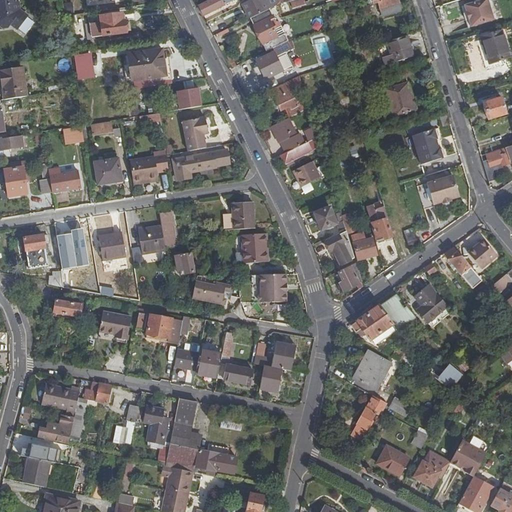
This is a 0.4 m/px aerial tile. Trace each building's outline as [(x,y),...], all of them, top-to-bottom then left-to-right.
[(16,0),(0,0),(0,29),(8,29),(11,25),(18,30),(26,20),(18,13),(20,10),(19,2),(17,3),(16,0)] [(209,0),(199,5),(204,16),(224,6),(232,2),(235,0),(209,0)] [(276,5),(274,0),(250,0),(242,4),(249,19),(250,19),(259,14),(269,9),(276,6),(276,5)] [(295,0),(290,2),(292,8),(304,4),(303,0),(295,0)] [(402,12),(398,0),(372,0),(374,4),(379,3),(383,18),(402,12)] [(488,0),(483,0),(464,6),(466,12),(468,20),(470,27),(494,20),(488,0)] [(275,23),(269,9),(259,14),(250,19),(266,52),(272,49),(287,41),(278,22),(275,23)] [(345,9),(331,13),(335,26),(349,22),(345,9)] [(28,16),(20,10),(18,13),(26,20),(28,16)] [(101,22),(90,24),(92,37),(127,33),(127,31),(125,21),(123,21),(123,15),(120,13),(100,16),(101,22)] [(322,26),(320,18),(312,20),(314,28),(322,26)] [(502,31),(481,37),(483,46),(485,46),(491,63),(510,57),(502,31)] [(413,57),(406,36),(386,42),(390,56),(382,59),(384,66),(413,57)] [(320,62),(331,58),(324,37),(313,41),(320,62)] [(290,50),(287,41),(272,49),(266,52),(264,53),(266,57),(257,61),(260,67),(255,69),(258,75),(262,73),(265,79),(283,71),(276,56),(290,50)] [(132,81),(162,77),(160,61),(164,60),(164,59),(162,50),(128,55),(132,81)] [(93,64),(91,55),(75,57),(78,78),(91,76),(89,65),(93,64)] [(160,61),(162,77),(170,75),(168,59),(164,59),(164,60),(160,61)] [(0,83),(3,101),(25,97),(21,69),(0,72),(0,83)] [(368,79),(370,85),(382,81),(380,75),(368,79)] [(298,114),(302,112),(293,91),(301,87),(298,76),(270,90),(281,111),(287,108),(290,106),(291,109),(295,107),(298,114)] [(272,78),(261,83),(264,90),(275,85),(272,78)] [(407,86),(407,84),(386,90),(388,98),(386,98),(385,100),(387,104),(389,104),(394,118),(415,111),(415,110),(416,109),(408,85),(407,86)] [(198,88),(177,92),(177,93),(180,110),(201,106),(198,88)] [(501,98),(483,104),(487,120),(506,114),(501,98)] [(292,117),(298,114),(295,107),(291,109),(290,106),(287,108),(292,117)] [(161,120),(160,113),(145,116),(146,123),(161,120)] [(447,115),(439,118),(442,128),(450,125),(447,115)] [(205,118),(171,124),(176,154),(206,148),(204,135),(203,129),(206,128),(205,118)] [(287,152),(304,143),(299,133),(296,135),(288,119),(261,132),(262,135),(273,130),(279,143),(282,142),(287,152)] [(109,132),(113,132),(111,122),(91,125),(93,134),(109,132)] [(81,128),(63,130),(66,145),(83,142),(81,128)] [(433,130),(412,137),(421,166),(443,159),(443,158),(444,155),(443,151),(439,149),(438,150),(435,140),(436,140),(436,139),(438,136),(437,132),(433,130)] [(22,136),(0,139),(0,159),(12,157),(11,149),(23,147),(22,136)] [(320,147),(317,137),(304,143),(287,152),(285,153),(281,155),(286,166),(294,163),(292,160),(320,147)] [(511,164),(505,149),(505,148),(495,151),(496,151),(485,155),(487,160),(482,161),(488,181),(496,179),(493,170),(511,164)] [(216,166),(229,163),(227,151),(174,160),(178,180),(192,178),(191,172),(216,168),(216,166)] [(147,180),(148,183),(160,181),(157,157),(131,161),(134,182),(147,180)] [(119,158),(94,162),(98,185),(122,181),(119,158)] [(22,162),(4,165),(7,187),(26,185),(26,184),(30,181),(26,161),(22,162)] [(323,176),(315,161),(293,171),(301,187),(323,176)] [(51,180),(49,170),(48,170),(47,164),(41,165),(42,171),(43,171),(45,180),(40,181),(42,195),(53,193),(51,180)] [(51,180),(53,193),(81,188),(78,171),(61,174),(62,179),(57,179),(51,180)] [(453,176),(426,184),(433,205),(442,202),(443,204),(451,201),(450,200),(459,197),(453,176)] [(231,203),(232,230),(255,228),(254,202),(231,203)] [(370,202),(365,204),(365,205),(369,219),(375,218),(370,202)] [(377,221),(376,222),(371,224),(375,238),(382,236),(383,239),(392,237),(386,218),(386,219),(382,206),(374,209),(377,221)] [(330,207),(315,214),(319,223),(322,230),(336,224),(330,207)] [(162,226),(165,248),(177,246),(172,212),(160,214),(162,226)] [(354,231),(348,214),(342,216),(348,233),(354,231)] [(142,254),(166,251),(165,248),(162,226),(138,230),(141,248),(132,249),(135,264),(144,263),(142,254)] [(71,234),(57,236),(61,269),(89,265),(84,228),(71,230),(71,234)] [(122,232),(98,236),(103,260),(126,256),(122,232)] [(354,258),(346,232),(326,241),(331,251),(334,250),(335,252),(341,265),(351,261),(350,260),(354,258)] [(414,233),(405,235),(410,249),(418,246),(414,233)] [(267,262),(266,249),(264,249),(263,235),(242,236),(243,263),(267,262)] [(43,236),(24,239),(29,269),(49,266),(45,243),(43,236)] [(372,238),(353,243),(358,260),(377,256),(372,238)] [(466,254),(480,270),(496,257),(484,242),(475,250),(473,248),(466,254)] [(453,248),(442,256),(447,261),(457,253),(453,248)] [(457,253),(447,261),(460,277),(470,268),(457,253)] [(191,254),(176,256),(178,271),(184,270),(185,274),(194,272),(191,254)] [(356,264),(351,266),(351,267),(340,272),(344,282),(340,284),(343,291),(357,285),(359,290),(363,287),(361,283),(356,264)] [(430,265),(424,269),(429,277),(435,272),(430,265)] [(58,272),(48,274),(50,284),(60,282),(58,272)] [(287,275),(260,275),(260,294),(258,296),(258,300),(261,303),(287,302),(287,294),(285,293),(285,283),(287,283),(287,275)] [(488,290),(494,297),(511,282),(506,275),(488,290)] [(228,284),(197,277),(192,298),(223,305),(228,284)] [(446,307),(428,286),(413,297),(421,307),(416,311),(426,323),(446,307)] [(511,290),(503,298),(511,308),(511,290)] [(78,298),(58,295),(57,301),(73,305),(73,302),(77,303),(78,298)] [(377,345),(414,318),(395,296),(350,327),(355,334),(360,330),(367,341),(377,345)] [(73,305),(57,301),(54,314),(80,318),(82,306),(77,305),(77,303),(73,302),(73,305)] [(115,338),(117,339),(128,341),(132,319),(103,313),(100,332),(116,335),(115,338)] [(147,315),(139,314),(136,330),(144,332),(147,315)] [(181,334),(183,322),(169,319),(150,316),(147,335),(160,337),(159,341),(179,345),(181,334)] [(190,321),(183,320),(183,322),(181,334),(187,335),(190,321)] [(234,335),(226,333),(222,358),(228,359),(234,335)] [(255,356),(254,364),(265,366),(282,370),(291,372),(295,352),(285,350),(286,345),(276,343),(273,360),(255,356)] [(511,347),(507,351),(500,356),(507,365),(511,361),(511,347)] [(189,354),(178,351),(174,367),(186,370),(189,354)] [(390,358),(425,377),(429,369),(394,351),(390,358)] [(221,356),(200,352),(196,375),(216,379),(221,356)] [(355,380),(376,392),(390,365),(368,352),(360,366),(362,367),(355,380)] [(77,357),(76,367),(82,368),(84,358),(77,357)] [(228,359),(222,358),(218,380),(250,386),(253,371),(227,366),(228,359)] [(282,370),(265,366),(260,390),(277,393),(282,370)] [(455,371),(457,369),(455,367),(453,370),(449,366),(439,379),(450,389),(460,376),(455,371)] [(466,380),(451,391),(452,392),(460,396),(472,388),(466,380)] [(75,418),(71,436),(81,438),(86,406),(87,401),(97,402),(108,405),(111,387),(93,383),(92,392),(86,390),(84,401),(79,400),(75,418)] [(67,411),(66,417),(75,418),(79,400),(80,391),(72,389),(71,391),(45,386),(41,406),(67,411)] [(382,413),(385,408),(383,407),(385,404),(373,397),(366,409),(365,409),(350,436),(363,444),(369,433),(368,432),(373,423),(372,422),(375,415),(378,416),(381,412),(382,413)] [(463,403),(455,399),(448,411),(456,417),(463,403)] [(206,475),(215,477),(216,471),(234,475),(237,459),(227,457),(220,456),(220,455),(208,453),(200,451),(188,449),(190,437),(197,403),(180,400),(173,432),(170,449),(167,461),(166,467),(169,468),(170,463),(197,469),(196,471),(199,471),(199,469),(203,470),(203,472),(206,473),(206,475)] [(382,413),(393,419),(395,414),(402,418),(408,408),(392,400),(387,409),(385,408),(382,413)] [(129,422),(136,423),(140,407),(131,406),(127,421),(129,422)] [(227,415),(228,409),(214,406),(212,413),(227,415)] [(164,445),(167,431),(169,420),(163,418),(164,411),(149,408),(146,424),(151,425),(148,442),(149,442),(163,445),(164,445)] [(39,439),(69,445),(71,436),(75,418),(66,417),(63,416),(61,427),(59,426),(58,433),(48,431),(41,430),(39,439)] [(124,445),(131,447),(136,423),(129,422),(124,445)] [(49,424),(48,431),(58,433),(59,426),(49,424)] [(417,428),(411,445),(422,449),(428,431),(417,428)] [(170,449),(173,432),(167,431),(164,445),(163,445),(162,447),(170,449)] [(188,449),(200,451),(203,439),(190,437),(188,449)] [(162,450),(162,447),(163,445),(149,442),(148,448),(162,450)] [(49,461),(52,446),(37,443),(34,458),(49,461)] [(472,478),(484,456),(460,443),(449,463),(448,465),(459,471),(460,470),(464,472),(464,474),(472,478)] [(160,460),(167,461),(170,449),(162,447),(162,450),(160,460)] [(387,447),(383,454),(386,455),(385,458),(382,456),(377,465),(399,477),(409,459),(387,447)] [(423,463),(422,462),(413,479),(431,489),(437,479),(440,480),(448,465),(449,463),(430,452),(423,463)] [(27,472),(24,484),(45,488),(49,471),(50,464),(51,463),(30,459),(27,472)] [(173,469),(169,468),(166,467),(165,467),(163,476),(171,477),(173,469)] [(184,511),(193,473),(173,469),(171,477),(163,511),(184,511)] [(479,511),(492,489),(472,478),(458,505),(471,511),(479,511)] [(511,511),(511,497),(507,495),(498,490),(489,507),(498,511),(497,511),(511,511)] [(260,511),(264,497),(250,494),(246,511),(260,511)] [(120,495),(118,504),(133,507),(135,499),(120,495)] [(77,511),(79,502),(47,496),(45,506),(48,507),(46,511),(77,511)]
